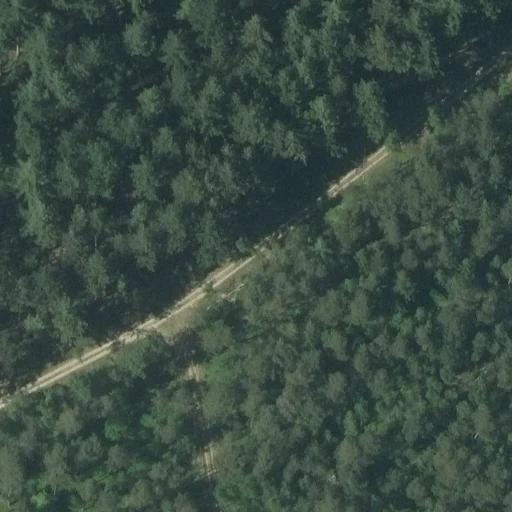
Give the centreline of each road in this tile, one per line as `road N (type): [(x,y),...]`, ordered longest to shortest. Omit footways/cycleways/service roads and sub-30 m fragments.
road 1 (track): [(172,334),(511,62)]
road 2 (track): [(207,511),(172,334),(0,418)]
road 3 (track): [(172,334),(110,0)]
